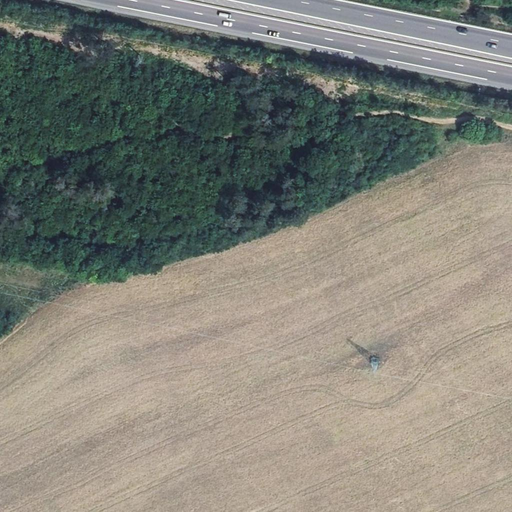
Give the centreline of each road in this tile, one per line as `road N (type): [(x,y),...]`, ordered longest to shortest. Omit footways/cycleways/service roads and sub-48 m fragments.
road 1 (track): [(511,126),(397,113),(143,136),(18,165),(0,183)]
road 2 (motorway): [(132,0),(511,75)]
road 3 (motorway): [(511,47),(275,0)]
